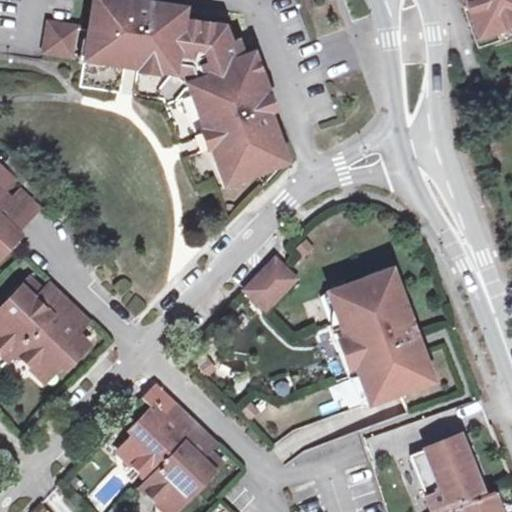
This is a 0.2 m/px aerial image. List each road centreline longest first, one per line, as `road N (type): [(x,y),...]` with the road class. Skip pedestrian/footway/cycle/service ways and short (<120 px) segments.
road 1 (residential): [(404,143),(339,165),(146,347)]
road 2 (residential): [(273,486),(146,347)]
road 3 (residential): [(146,347),(24,469)]
road 4 (residential): [(146,347),(27,225)]
road 5 (secondary): [(377,0),(404,143)]
road 6 (secondary): [(404,143),(430,210),(473,264)]
road 7 (secondary): [(443,136),(425,0)]
road 8 (secondary): [(473,264),(443,136)]
